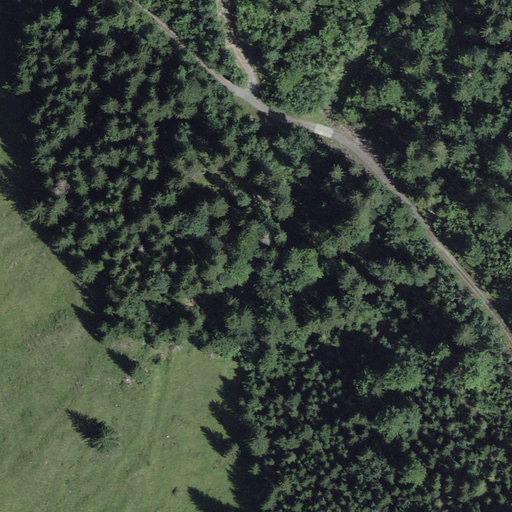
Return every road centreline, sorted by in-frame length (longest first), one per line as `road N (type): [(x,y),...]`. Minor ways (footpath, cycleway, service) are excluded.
road 1 (track): [(511,339),(488,298),(367,160),(333,130),(267,111),(240,93)]
road 2 (track): [(223,0),(253,80),(240,93),(135,0)]
